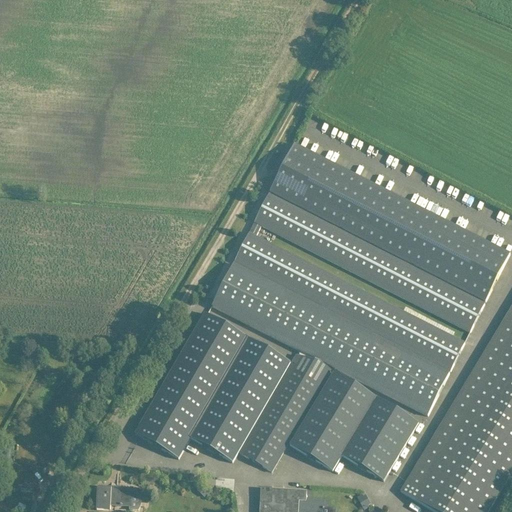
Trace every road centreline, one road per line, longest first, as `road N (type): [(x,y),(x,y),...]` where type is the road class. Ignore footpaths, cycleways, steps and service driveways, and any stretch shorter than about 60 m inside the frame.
road 1 (track): [(358,0),(180,306)]
road 2 (unclassified): [(60,511),(143,368)]
